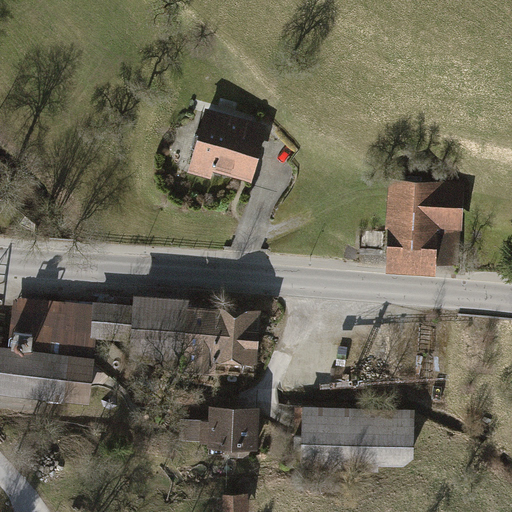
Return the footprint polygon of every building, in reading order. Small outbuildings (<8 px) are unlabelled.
[(265,130),(205,111),(186,171),(246,190),(265,130)] [(460,188),(386,182),(380,258),(454,263),(460,188)] [(0,340),(0,400),(87,408),(91,364),(160,370),(253,379),(259,314),(131,302),(130,311),(13,300),(9,342),(0,340)] [(406,410),(297,408),(296,468),(405,470),(406,410)] [(200,425),(199,452),(253,456),(256,413),(207,410),(206,426),(200,425)] [(247,511),(248,499),(219,498),(218,511),(247,511)]
